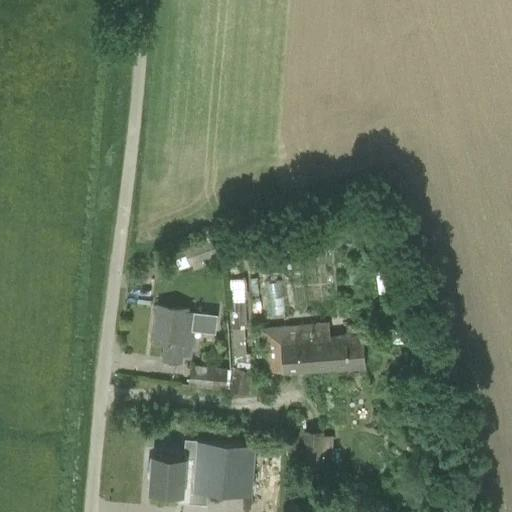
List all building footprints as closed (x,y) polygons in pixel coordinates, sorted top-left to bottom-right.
[(185,248),(190,262),(218,252),(213,238),(185,248)] [(267,281),(268,311),(291,310),(289,280),(267,281)] [(410,302),(386,304),(388,329),(412,326),(410,302)] [(189,310),(189,307),(158,304),(154,341),(166,342),(164,359),(181,361),(181,354),(192,355),(197,311),(189,310)] [(365,365),(363,333),(366,333),(365,323),(347,324),(347,334),(324,336),(323,322),(262,329),(265,371),(365,365)] [(227,368),(191,364),(189,384),(225,387),(227,368)] [(231,388),(230,390),(249,394),(254,371),(235,367),(234,374),(231,388)] [(303,430),(302,481),(323,482),(324,451),(331,451),(332,435),(324,435),(324,431),(303,430)] [(250,490),(253,462),(254,443),(166,436),(165,454),(153,453),(151,489),(184,491),(185,485),(250,490)]
